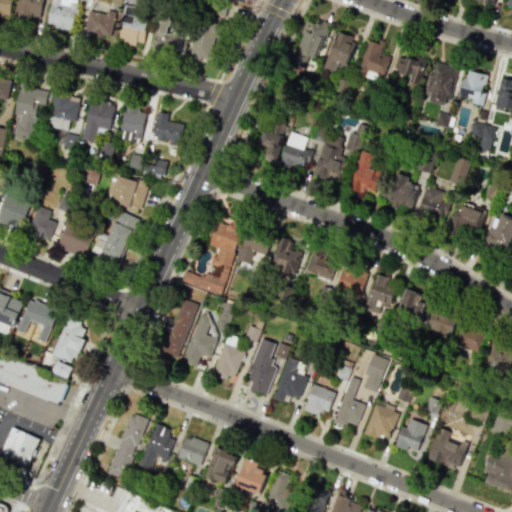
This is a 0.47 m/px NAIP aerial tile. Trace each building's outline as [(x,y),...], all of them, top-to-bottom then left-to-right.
[(0,0),(12,0),(9,18),(0,16),(0,0)] [(43,0),(40,15),(27,12),(25,23),(13,20),(16,0),(43,0)] [(50,0),(78,0),(73,32),(45,26),(50,0)] [(140,16),(149,18),(145,38),(136,36),(134,46),(116,42),(125,2),(142,6),(140,16)] [(90,4),(117,11),(109,40),(82,33),(90,4)] [(173,27),(182,28),(180,51),(151,48),(155,12),(174,15),(173,27)] [(321,20),(332,24),(318,59),(307,55),(302,66),(292,62),(300,41),(307,24),(310,25),(312,18),(321,21),(321,20)] [(210,22),(221,25),(219,34),(211,62),(199,59),(188,56),(196,28),(207,31),(210,22)] [(350,40),(352,36),(337,29),(322,67),(332,71),(336,60),(345,64),(354,42),(350,40)] [(378,53),(382,43),(367,38),(354,74),(364,78),(367,69),(382,75),(389,57),(378,53)] [(418,85),(427,58),(400,50),(395,68),(411,73),(408,81),(418,85)] [(446,94),(442,105),(428,100),(431,92),(426,91),(430,75),(432,75),(433,72),(432,71),(435,61),(451,66),(451,67),(456,69),(448,95),(446,94)] [(485,92),(481,106),(468,102),(469,98),(457,95),(463,76),(465,77),(468,69),(487,74),(484,84),(483,84),(481,91),(485,92)] [(0,76),(11,79),(6,102),(0,100),(0,76)] [(511,111),(500,108),(500,106),(493,104),(499,77),(511,80),(511,111)] [(19,81),(49,86),(45,108),(35,106),(30,139),(10,136),(19,81)] [(80,97),(75,120),(66,118),(64,129),(46,126),(54,91),(80,97)] [(115,101),(107,134),(95,130),(92,141),(80,138),(90,95),(115,101)] [(125,103),(147,108),(139,143),(117,138),(125,103)] [(186,119),(176,146),(147,135),(156,109),(186,119)] [(450,114),(446,127),(435,124),(438,111),(450,114)] [(281,130),(276,145),(280,146),(274,165),(261,160),(265,148),(257,145),(264,127),(276,131),(281,115),(290,118),(285,132),(281,130)] [(473,121),(483,124),(480,137),(469,134),(473,121)] [(357,123),(366,125),(357,153),(343,148),(349,130),(354,132),(357,123)] [(483,124),(494,127),(488,151),(477,149),(480,137),(483,124)] [(314,125),(325,129),(321,141),(310,138),(314,125)] [(289,131),(307,137),(304,147),(313,150),(309,163),(304,161),(301,170),(288,165),(287,167),(278,164),(289,131)] [(65,132),(78,135),(75,149),(62,146),(65,132)] [(335,182),(344,157),(339,155),(342,147),(323,141),(312,174),(335,182)] [(373,191),(380,168),(371,165),(375,153),(361,148),(351,180),(354,181),(351,190),(363,194),(365,189),(373,191)] [(427,174),(434,152),(424,149),(416,170),(427,174)] [(140,173),(158,176),(158,173),(163,174),(165,161),(143,157),(144,154),(130,152),(127,166),(141,169),(140,173)] [(460,181),(467,160),(456,157),(449,178),(460,181)] [(87,169),(83,182),(94,186),(98,173),(87,169)] [(138,213),(108,203),(118,172),(149,182),(138,213)] [(415,191),(409,208),(398,204),(396,209),(389,206),(391,201),(378,197),(386,176),(393,178),(395,172),(408,176),(407,180),(411,181),(410,183),(413,184),(411,189),(415,191)] [(441,213),(439,220),(427,215),(426,218),(415,214),(425,185),(444,192),(442,199),(450,202),(446,215),(441,213)] [(492,204),(497,189),(486,185),(481,201),(492,204)] [(29,207),(23,220),(15,217),(11,226),(0,221),(0,205),(2,201),(16,207),(18,203),(29,207)] [(457,203),(482,212),(475,230),(462,225),(458,235),(447,231),(457,203)] [(47,218),(56,221),(48,239),(39,235),(36,238),(24,234),(37,205),(50,210),(47,218)] [(121,208),(140,219),(117,263),(97,253),(121,208)] [(502,212),(511,216),(511,235),(504,256),(486,249),(488,245),(484,244),(491,225),(496,227),(502,212)] [(95,231),(85,255),(57,243),(67,219),(95,231)] [(253,250),(246,269),(232,264),(246,227),(271,236),(265,254),(253,250)] [(212,231),(237,241),(217,291),(194,282),(194,284),(181,279),(185,270),(198,276),(199,274),(202,275),(204,271),(209,273),(214,262),(212,262),(217,249),(207,245),(212,231)] [(268,265),(278,268),(278,271),(288,274),(289,271),(292,272),(298,254),(285,250),(287,240),(276,237),(268,265)] [(304,270),(316,275),(315,277),(328,282),(336,258),(310,250),(304,270)] [(366,272),(356,301),(333,292),(345,259),(355,263),(354,267),(366,272)] [(375,272),(389,277),(387,283),(395,286),(387,309),(380,306),(379,310),(364,305),(375,272)] [(283,283),(295,288),(290,301),(278,297),(283,283)] [(0,330),(10,334),(22,301),(10,297),(12,292),(0,287),(0,330)] [(404,288),(420,294),(417,304),(424,307),(418,324),(394,315),(404,288)] [(182,298),(196,304),(176,358),(158,351),(166,329),(170,330),(182,298)] [(23,333),(29,320),(42,325),(36,339),(44,342),(58,310),(29,299),(16,330),(23,333)] [(215,321),(227,326),(234,309),(221,304),(215,321)] [(449,335),(456,314),(433,307),(426,328),(449,335)] [(189,340),(200,313),(206,315),(209,322),(204,333),(216,338),(209,357),(200,354),(195,367),(180,361),(188,339),(189,340)] [(51,354),(73,364),(84,338),(81,337),(86,326),(66,318),(51,354)] [(454,345),(477,352),(485,328),(462,321),(454,345)] [(243,337),(255,342),(260,329),(248,325),(243,337)] [(226,333),(239,338),(235,347),(244,351),(233,377),(227,375),(226,379),(211,374),(226,333)] [(260,338),(277,344),(269,364),(275,366),(264,395),(247,388),(249,381),(247,380),(249,373),(247,372),(260,338)] [(485,365),(507,372),(511,357),(511,347),(492,341),(485,365)] [(362,387),(375,392),(387,359),(368,353),(363,366),(369,368),(362,387)] [(0,381),(58,405),(67,383),(0,356),(0,381)] [(333,375),(346,380),(353,361),(341,356),(333,375)] [(288,357),(297,361),(295,368),(297,369),(296,372),(306,376),(298,397),(293,395),(292,398),(285,395),(282,401),(272,397),(288,357)] [(67,378),(71,366),(56,361),(52,372),(67,378)] [(396,398),(407,402),(416,378),(404,374),(396,398)] [(312,383),(334,392),(327,411),(322,409),(321,412),(319,411),(318,415),(302,409),(312,383)] [(345,389),(353,393),(351,399),(363,404),(355,425),(346,421),(344,426),(332,421),(345,389)] [(423,406),(437,411),(443,396),(429,391),(423,406)] [(374,403),(398,413),(388,437),(379,433),(377,439),(362,433),(374,403)] [(135,413),(148,418),(137,445),(134,444),(129,455),(132,456),(123,478),(106,472),(129,414),(133,416),(135,413)] [(407,446),(417,450),(426,425),(409,418),(405,428),(401,426),(396,441),(398,442),(396,447),(405,450),(407,446)] [(138,463),(155,423),(169,428),(167,432),(169,433),(168,437),(173,439),(163,463),(153,458),(149,468),(138,463)] [(0,452),(11,426),(39,439),(27,465),(0,452)] [(457,465),(467,442),(461,440),(460,443),(447,438),(449,432),(437,427),(425,458),(452,468),(454,464),(457,465)] [(184,434),(207,443),(199,465),(176,456),(184,434)] [(488,470),(484,482),(508,489),(511,477),(511,447),(497,443),(493,455),(488,453),(483,469),(488,470)] [(216,446),(237,454),(233,465),(231,465),(228,471),(229,471),(225,483),(205,476),(216,446)] [(266,475),(259,491),(237,482),(246,458),(266,465),(262,473),(266,475)] [(275,469),(290,475),(283,494),(289,497),(283,511),(280,511),(260,504),(275,469)] [(329,490),(319,511),(313,511),(293,504),(303,480),(329,490)] [(170,511),(171,510),(131,493),(122,511),(170,511)] [(328,511),(336,493),(349,499),(349,500),(361,505),(358,511),(328,511)]
